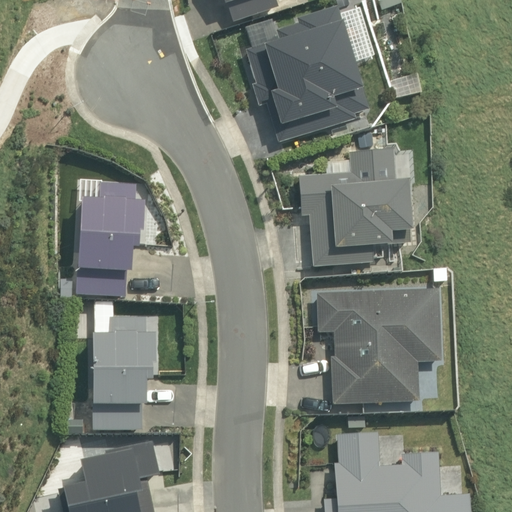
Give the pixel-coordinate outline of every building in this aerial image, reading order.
[(216,0),(218,6),(220,5),(227,24),(272,8),(269,0),(216,0)] [(346,0),(334,0),(337,9),(348,5),(346,0)] [(395,0),(375,0),(379,11),(397,5),(395,0)] [(263,106),(275,145),(295,138),(353,121),(351,114),(366,109),(334,8),(294,20),(295,25),(273,32),(275,41),(257,47),(242,51),(253,85),(249,86),(256,108),(263,106)] [(370,144),(385,144),(384,130),(376,130),(370,134),(370,144)] [(301,216),(309,216),(312,268),(372,264),(371,246),(391,245),(390,232),(411,231),(407,180),(395,181),(392,149),(349,153),(350,161),(326,164),(326,175),(299,177),(301,216)] [(76,294),(125,297),(127,271),(131,271),(133,247),(137,247),(138,229),(142,229),(143,201),(135,201),(136,185),(100,183),(99,198),(81,197),(76,294)] [(417,362),(441,361),(438,289),(316,295),(318,333),(333,333),(334,357),(331,357),(332,405),(363,404),(363,415),(415,413),(415,401),(418,401),(417,362)] [(92,333),(92,430),(141,430),(142,404),(146,404),(147,379),(152,380),(151,362),(155,362),(154,333),(145,333),(145,317),(110,317),(110,332),(92,333)] [(83,434),(83,420),(66,420),(66,434),(83,434)] [(323,511),(469,511),(469,494),(441,495),(438,453),(400,455),(400,465),(379,466),(378,434),(336,436),(337,463),(333,464),(336,499),(323,500),(323,511)] [(153,511),(147,477),(160,474),(152,441),(104,451),(105,455),(80,460),(84,482),(62,487),(67,511),(153,511)]
